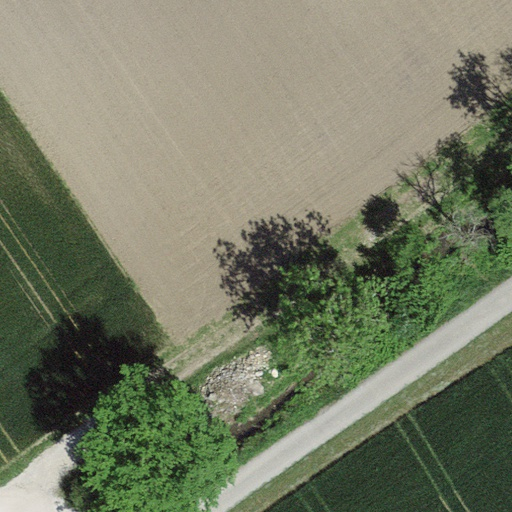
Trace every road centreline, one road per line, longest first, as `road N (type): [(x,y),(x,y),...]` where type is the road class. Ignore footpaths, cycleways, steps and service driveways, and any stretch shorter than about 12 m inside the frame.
road 1 (track): [(197,511),(511,295)]
road 2 (track): [(230,333),(23,490)]
